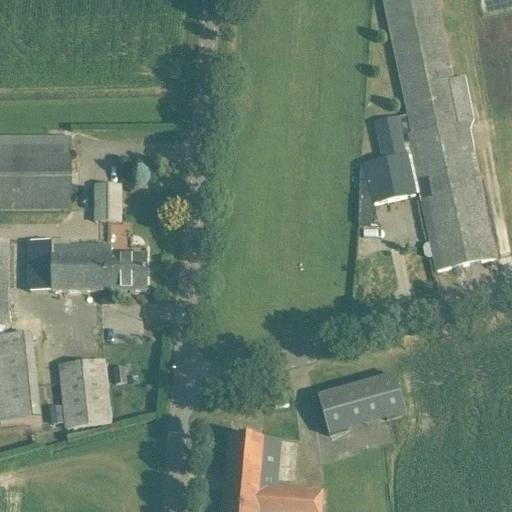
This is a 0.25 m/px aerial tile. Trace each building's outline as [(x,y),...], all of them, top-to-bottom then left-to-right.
[(421,196),(423,204),(426,219),(434,254),(436,264),(438,274),(497,261),(493,242),(469,133),(468,125),(474,124),(465,80),(455,83),(437,0),(383,0),(409,118),(405,119),(399,120),(374,125),(382,162),(366,166),(361,166),(360,176),(359,226),(379,228),(375,206),(415,197),(421,196)] [(0,214),(72,213),(71,140),(0,140),(0,214)] [(96,224),(122,224),(121,189),(96,189),(96,224)] [(13,338),(7,240),(0,240),(0,426),(42,422),(36,337),(13,338)] [(54,248),(54,244),(31,244),(31,294),(147,294),(147,258),(111,258),(111,248),(91,248),(54,248)] [(68,432),(111,427),(104,364),(61,368),(68,432)] [(317,400),(329,440),(407,417),(396,377),(317,400)] [(322,511),(324,493),(277,489),(277,482),(280,442),(229,438),(223,511),(322,511)]
